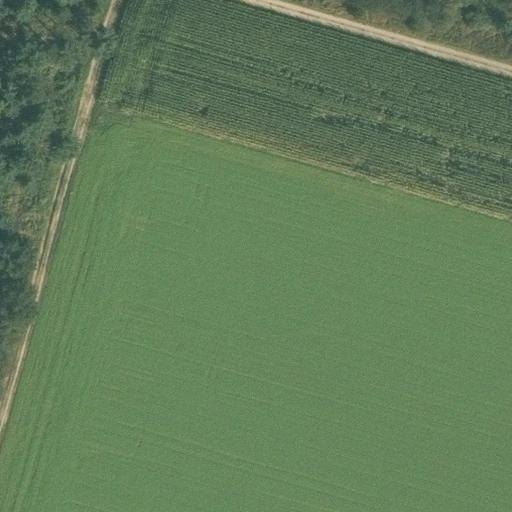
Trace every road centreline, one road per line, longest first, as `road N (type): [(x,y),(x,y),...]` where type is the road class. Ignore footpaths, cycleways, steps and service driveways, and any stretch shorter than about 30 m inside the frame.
road 1 (track): [(121,0),(0,435)]
road 2 (track): [(511,71),(259,0)]
